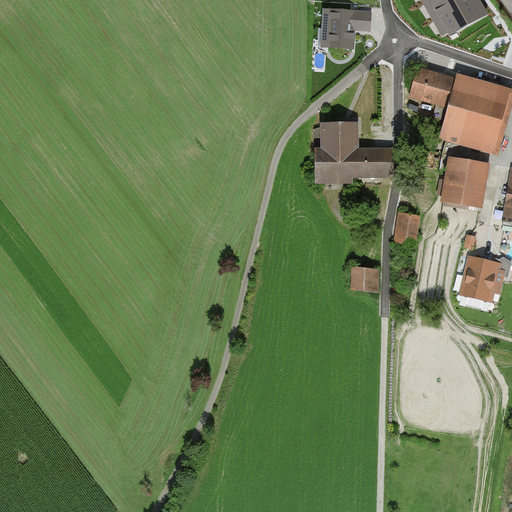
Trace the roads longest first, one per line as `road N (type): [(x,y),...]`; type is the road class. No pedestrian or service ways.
road 1 (track): [(152,511),(219,378),(274,159),(285,135),(315,108)]
road 2 (track): [(379,511),(385,257)]
road 3 (unclassified): [(385,257),(398,176),(398,47)]
